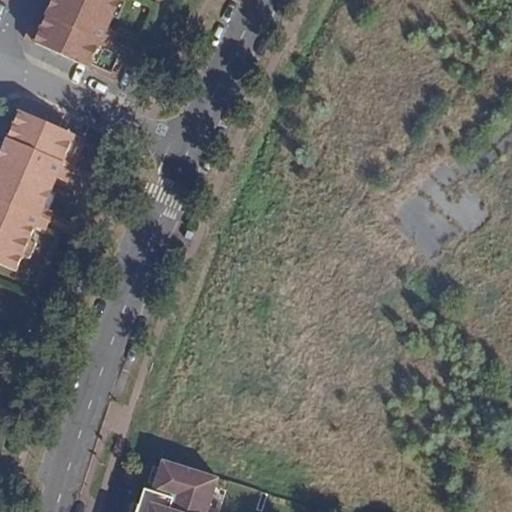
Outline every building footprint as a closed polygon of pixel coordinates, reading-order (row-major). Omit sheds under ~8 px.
[(54,0),(48,15),(38,10),(25,38),(116,82),(128,54),(112,48),(103,43),(109,29),(122,0),(54,0)] [(119,33),(109,29),(103,43),(112,48),(119,33)] [(31,104),(28,114),(53,123),(56,113),(31,104)] [(0,264),(21,274),(40,230),(47,214),(61,181),(68,166),(78,171),(89,143),(24,115),(0,170),(0,264)] [(78,171),(68,166),(61,181),(71,185),(78,171)] [(57,218),(47,214),(40,230),(50,234),(57,218)] [(207,511),(218,479),(163,461),(153,492),(145,490),(137,511),(207,511)]
